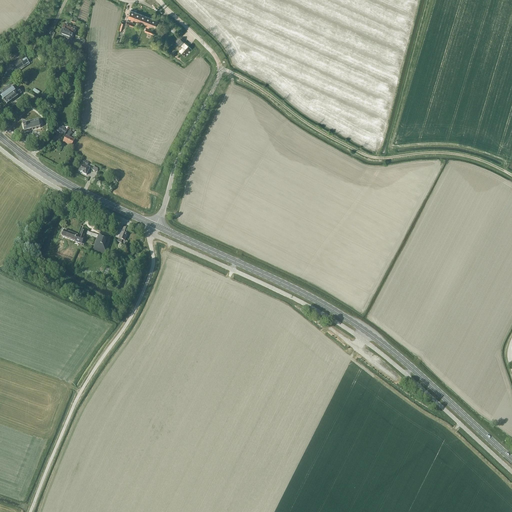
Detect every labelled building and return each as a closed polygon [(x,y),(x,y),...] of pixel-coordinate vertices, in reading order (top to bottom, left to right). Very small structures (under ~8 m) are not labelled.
[(132,20),(133,20),(136,13),(131,11),(128,18),(132,20),(131,21),(132,21),(132,20)] [(142,15),(136,13),(133,20),(138,22),(138,23),(139,24),(139,23),(142,15)] [(142,15),(139,23),(139,24),(140,23),(144,24),(147,17),(142,15)] [(149,26),(148,27),(150,28),(151,27),(154,28),(157,21),(152,19),(149,26)] [(64,24),(62,30),(69,33),(69,32),(74,34),(76,29),(64,24)] [(69,33),(62,30),(60,35),(72,40),(74,35),(69,33)] [(185,56),(191,49),(184,43),(184,42),(180,38),(177,36),(172,41),(176,43),(177,42),(181,46),(182,45),(186,49),(184,50),(182,48),(179,51),(185,56)] [(18,70),(26,65),(23,60),(15,66),(18,70)] [(17,96),(21,94),(18,89),(14,92),(11,87),(9,87),(0,93),(0,95),(2,98),(1,98),(3,101),(4,101),(7,104),(18,96),(17,96)] [(27,122),(27,123),(22,124),(23,126),(24,129),(24,132),(29,130),(29,131),(29,130),(32,129),(32,130),(33,130),(33,129),(36,128),(36,129),(36,128),(40,127),(40,128),(40,127),(41,125),(42,125),(42,124),(41,122),(41,121),(41,122),(38,120),(35,121),(34,121),(31,122),(31,121),(30,122),(27,123),(27,122)] [(62,128),(59,127),(56,132),(65,136),(67,131),(65,129),(65,128),(63,126),(62,128)] [(63,143),(71,147),(75,140),(69,138),(71,134),(71,135),(72,133),(69,132),(67,136),(66,136),(63,143)] [(78,171),(86,175),(90,168),(86,166),(88,163),(83,161),(82,164),(81,164),(78,171)] [(62,237),(82,244),(87,230),(83,228),(80,236),(64,231),(62,237)] [(125,241),(129,230),(123,228),(119,239),(118,239),(117,242),(121,243),(122,240),(125,241)] [(105,254),(112,236),(101,232),(99,236),(98,235),(93,250),(105,254)]
